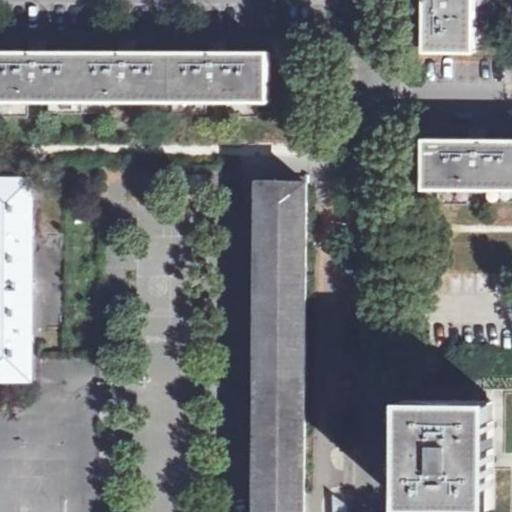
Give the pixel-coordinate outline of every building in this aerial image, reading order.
[(417,0),(417,12),(427,12),(427,49),(474,49),(474,0),(417,0)] [(211,42),(210,51),(136,51),(137,42),(122,42),(122,51),(46,51),(47,41),(31,42),(31,51),(0,51),(0,98),(269,99),(271,52),(227,51),(226,42),(211,42)] [(511,138),(486,139),(487,130),(471,130),(472,139),(427,138),(426,185),(511,185),(511,138)] [(0,377),(32,378),(33,180),(0,180),(0,377)] [(260,511),(305,511),(307,183),(263,183),(260,511)] [(492,504),(494,400),(407,399),(406,504),(492,504)]
